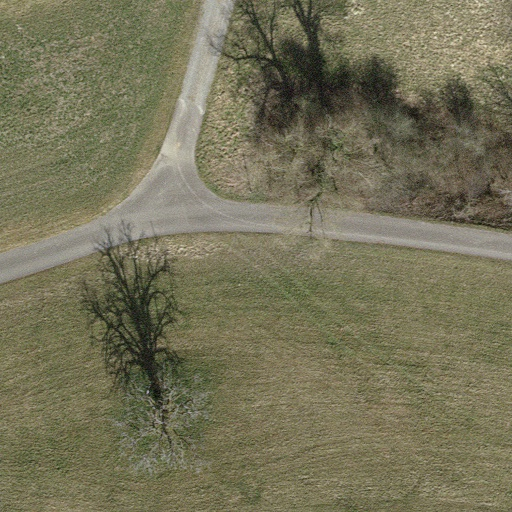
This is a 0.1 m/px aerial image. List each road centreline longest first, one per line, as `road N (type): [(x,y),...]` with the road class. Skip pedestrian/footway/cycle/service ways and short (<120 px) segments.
road 1 (track): [(0,266),(116,233),(204,220),(349,225),(511,246)]
road 2 (track): [(222,0),(161,224)]
